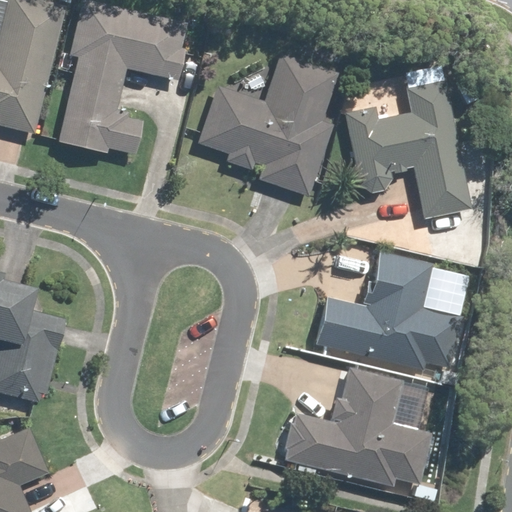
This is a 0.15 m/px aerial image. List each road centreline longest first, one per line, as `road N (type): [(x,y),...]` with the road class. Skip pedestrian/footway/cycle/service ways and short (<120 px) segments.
road 1 (residential): [(142,244),(232,262),(244,296),(211,424),(187,450),(159,455),(125,437),(119,402),(135,322)]
road 2 (residential): [(0,201),(142,244)]
